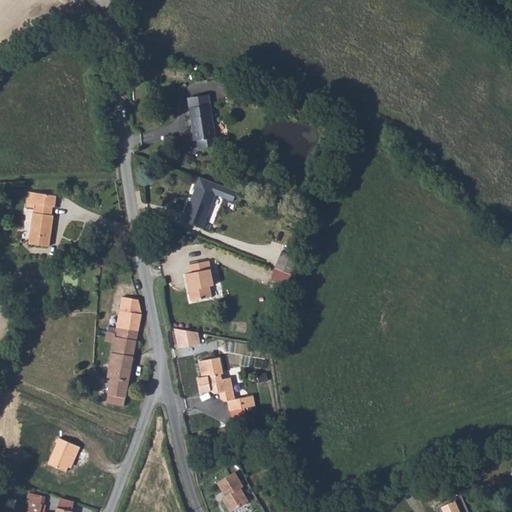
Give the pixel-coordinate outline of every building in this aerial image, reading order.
[(260,92),(242,87),(236,104),(248,108),(251,100),(256,101),(260,92)] [(196,107),(195,107),(199,138),(202,138),(213,137),(214,146),(228,144),(227,135),(220,136),(217,104),(215,94),(195,97),(196,107)] [(213,137),(202,138),(202,147),(214,146),(213,137)] [(216,189),(195,182),(182,216),(202,224),(216,189)] [(52,197),(36,195),(35,207),(53,209),(52,197)] [(53,218),(34,215),(30,246),(49,248),(53,218)] [(304,255),(287,248),(279,266),(298,273),(304,255)] [(213,260),(193,262),(196,275),(201,297),(214,295),(214,285),(216,284),(213,260)] [(196,275),(190,275),(194,298),(201,297),(196,275)] [(119,329),(140,334),(144,314),(141,300),(125,297),(119,329)] [(200,344),(199,327),(176,329),(177,346),(200,344)] [(140,334),(119,329),(118,334),(112,365),(132,370),(140,334)] [(118,334),(106,332),(100,359),(105,360),(103,369),(107,370),(106,374),(113,375),(113,380),(130,382),(132,370),(112,365),(118,334)] [(235,367),(227,369),(223,349),(215,350),(223,383),(232,381),(238,380),(235,367)] [(215,350),(203,353),(206,368),(213,367),(216,384),(223,383),(215,350)] [(130,382),(113,380),(109,400),(117,401),(116,405),(119,405),(119,408),(124,413),(130,382)] [(238,380),(232,381),(234,391),(240,389),(238,380)] [(261,385),(240,389),(234,391),(236,401),(264,394),(261,385)] [(83,448),(62,440),(50,468),(68,475),(76,455),(79,456),(83,448)] [(450,469),(441,473),(449,489),(458,486),(450,469)] [(235,471),(217,481),(224,494),(221,495),(231,511),(252,500),(235,471)] [(25,489),(6,483),(4,494),(22,500),(25,489)]
